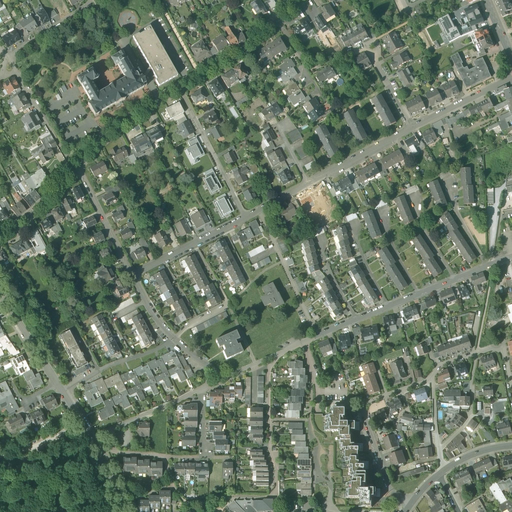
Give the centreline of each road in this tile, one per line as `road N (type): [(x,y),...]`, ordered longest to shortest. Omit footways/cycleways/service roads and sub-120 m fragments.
road 1 (residential): [(244,217),(179,88)]
road 2 (residential): [(387,395),(361,404),(389,489),(407,506)]
road 3 (residential): [(257,210),(316,335)]
road 4 (residential): [(75,166),(101,138),(179,88)]
road 5 (residential): [(132,274),(244,217)]
road 6 (residential): [(132,274),(75,166)]
road 7 (residential): [(202,389),(90,437)]
